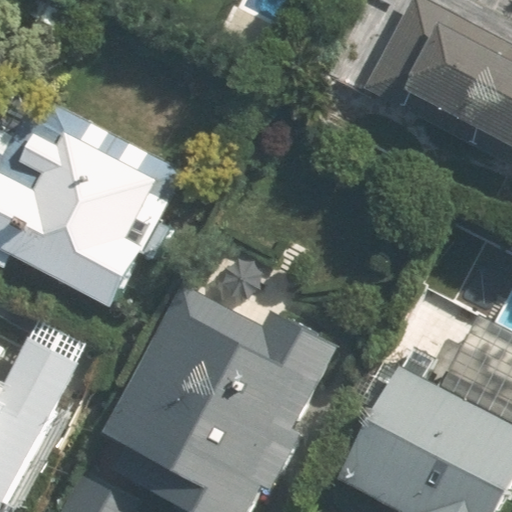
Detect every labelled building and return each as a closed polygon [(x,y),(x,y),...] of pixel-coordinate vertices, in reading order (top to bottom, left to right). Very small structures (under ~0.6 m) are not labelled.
[(511,0),(389,0),(346,83),(404,114),(412,98),(511,150),(511,0)] [(0,147),(0,239),(125,299),(146,257),(162,264),(182,223),(165,215),(190,164),(65,105),(51,133),(15,116),(0,147)] [(189,284),(103,467),(90,461),(66,511),(157,511),(164,498),(193,511),(273,511),(354,338),(273,300),(264,319),(189,284)] [(95,363),(37,334),(10,388),(0,383),(0,511),(36,511),(81,424),(68,417),(95,363)] [(511,393),(415,350),(356,479),(412,505),(409,511),(508,511),(511,505),(511,393)]
